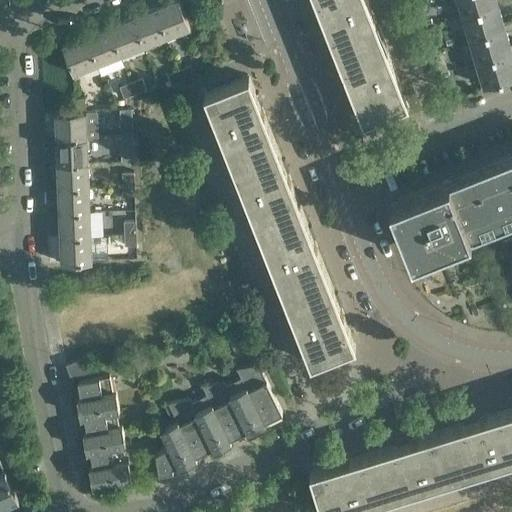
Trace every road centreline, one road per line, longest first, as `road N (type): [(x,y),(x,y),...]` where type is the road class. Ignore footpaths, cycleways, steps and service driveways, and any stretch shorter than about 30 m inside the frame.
road 1 (residential): [(165,506),(391,394),(432,345)]
road 2 (residential): [(67,511),(20,225)]
road 3 (tertiary): [(432,345),(391,307),(317,161)]
road 4 (residential): [(20,225),(11,13)]
road 5 (residential): [(511,97),(317,161)]
road 6 (tertiary): [(317,161),(254,0)]
